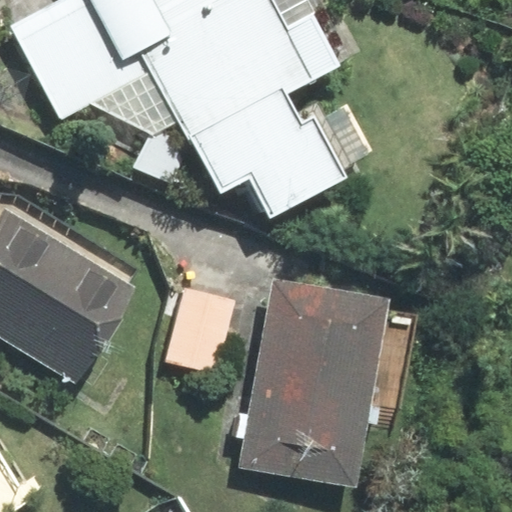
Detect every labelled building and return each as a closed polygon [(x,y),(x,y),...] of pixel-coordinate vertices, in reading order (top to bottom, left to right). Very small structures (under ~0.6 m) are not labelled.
[(57,0),(0,29),(0,34),(47,127),(74,113),(135,138),(161,125),(201,204),(226,191),(244,226),(365,164),(338,111),(311,124),(294,92),(321,78),(293,23),(281,0),(57,0)] [(118,298),(0,225),(0,355),(60,393),(118,298)] [(226,305),(176,291),(155,364),(205,378),(226,305)] [(373,305),(260,292),(237,481),(350,494),(373,305)] [(0,511),(18,500),(0,471),(0,511)]
